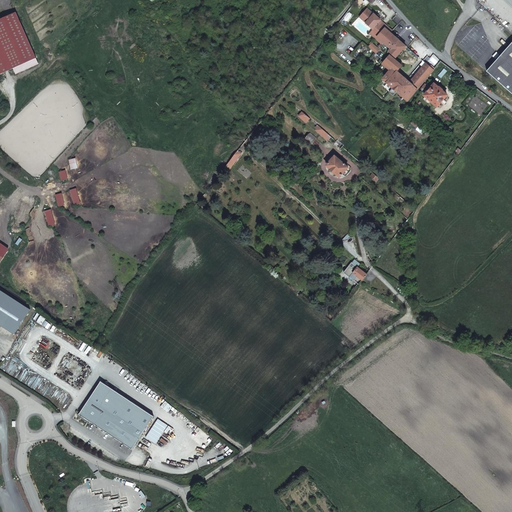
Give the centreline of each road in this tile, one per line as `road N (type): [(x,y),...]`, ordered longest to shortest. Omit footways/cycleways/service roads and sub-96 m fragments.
road 1 (unclassified): [(184,493),(402,319),(511,357)]
road 2 (unclassified): [(511,109),(425,42),(392,0)]
road 3 (residential): [(49,429),(108,467),(184,493)]
